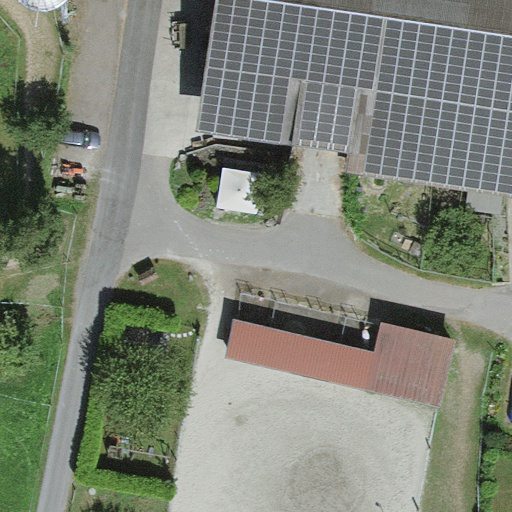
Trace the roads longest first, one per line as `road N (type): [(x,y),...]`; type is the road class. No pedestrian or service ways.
road 1 (residential): [(135,0),(57,511)]
road 2 (unknown): [(110,193),(511,286)]
